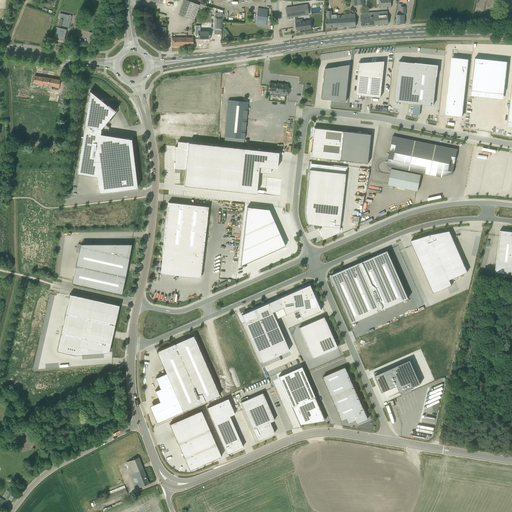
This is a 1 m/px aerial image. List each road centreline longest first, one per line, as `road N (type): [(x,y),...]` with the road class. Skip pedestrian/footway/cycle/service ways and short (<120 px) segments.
road 1 (unclassified): [(310,256),(294,213),(307,113),(399,121),(511,145)]
road 2 (primary): [(273,49),(377,34),(511,31)]
road 3 (unclassified): [(190,482),(299,435),(383,439)]
road 4 (tertiary): [(146,115),(156,192),(138,303)]
road 5 (unclassified): [(488,203),(396,217),(310,256)]
road 6 (unclassified): [(383,439),(384,425),(317,270)]
road 7 (unclassified): [(317,270),(402,232),(486,218)]
road 8 (tertiary): [(11,511),(40,478),(139,422)]
road 9 (unclassified): [(383,439),(511,461)]
